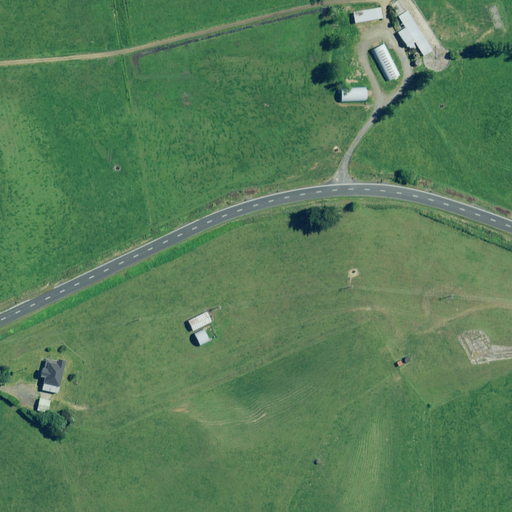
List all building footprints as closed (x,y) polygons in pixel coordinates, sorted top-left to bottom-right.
[(382,18),(380,8),(353,12),(355,23),(382,18)] [(431,50),(407,11),(398,17),(405,28),(397,32),(409,51),(417,47),(423,55),(431,50)] [(399,75),(384,44),(372,50),(388,81),(399,75)] [(421,64),(421,62),(421,61),(420,60),(419,59),(418,58),(417,58),(415,58),(414,59),(413,60),(413,61),(412,62),(412,63),(413,65),(414,66),(415,66),(416,67),(418,67),(419,66),(420,65),(421,64)] [(367,100),(366,87),(340,88),(341,101),(367,100)] [(211,322),(206,312),(188,321),(192,330),(211,322)] [(209,341),(204,330),(194,334),(199,345),(209,341)] [(480,336),(477,330),(468,334),(477,354),(489,349),(482,335),(480,336)] [(404,364),(399,358),(394,362),(399,368),(404,364)] [(63,361),(57,360),(57,362),(45,360),(43,369),(41,369),(39,377),(44,378),(42,390),(58,393),(63,361)] [(50,401),(40,398),(37,409),(48,412),(50,401)]
